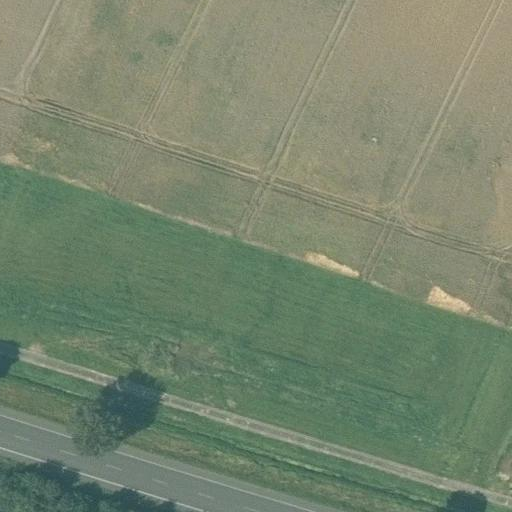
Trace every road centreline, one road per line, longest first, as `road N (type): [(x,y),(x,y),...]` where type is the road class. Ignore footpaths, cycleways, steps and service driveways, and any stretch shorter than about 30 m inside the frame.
road 1 (track): [(511,502),(0,344)]
road 2 (primary): [(262,511),(0,431)]
